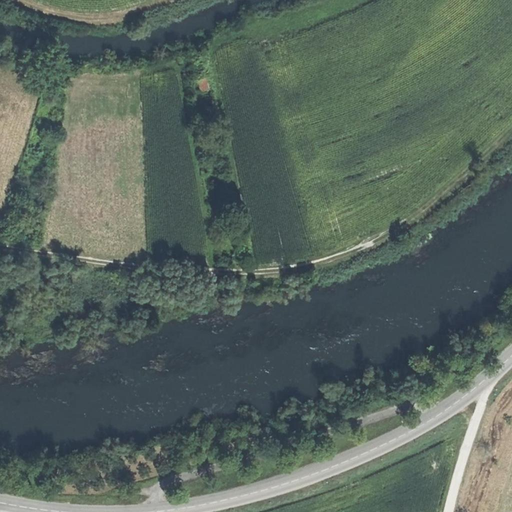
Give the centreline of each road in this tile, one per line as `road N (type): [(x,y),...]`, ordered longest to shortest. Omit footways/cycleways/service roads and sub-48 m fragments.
road 1 (track): [(0,247),(219,272),(317,263),(377,241),(439,198),(511,128)]
road 2 (secondary): [(511,356),(408,431),(330,467),(242,496),(144,511)]
road 3 (track): [(484,383),(449,511)]
